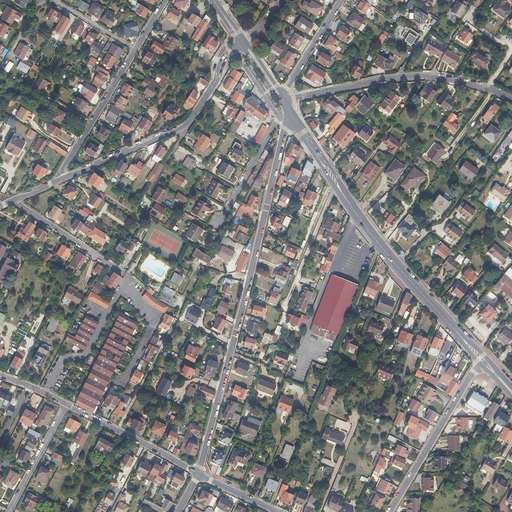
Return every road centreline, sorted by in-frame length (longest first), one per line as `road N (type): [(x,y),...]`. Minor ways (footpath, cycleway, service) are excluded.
road 1 (residential): [(289,112),(197,473)]
road 2 (primary): [(485,362),(377,242),(289,112)]
road 3 (residential): [(487,87),(397,77),(281,98)]
road 4 (residential): [(485,362),(389,511)]
road 5 (residential): [(15,199),(125,273),(123,287)]
road 6 (residential): [(134,50),(64,164),(65,176)]
road 7 (residential): [(45,392),(62,361),(87,354),(123,287)]
road 8 (residential): [(289,112),(276,120),(218,225)]
road 9 (tertiary): [(65,176),(183,126)]
road 10 (residential): [(175,319),(117,429)]
road 11 (residential): [(123,287),(156,316),(120,387)]
road 12 (residential): [(68,404),(10,511)]
